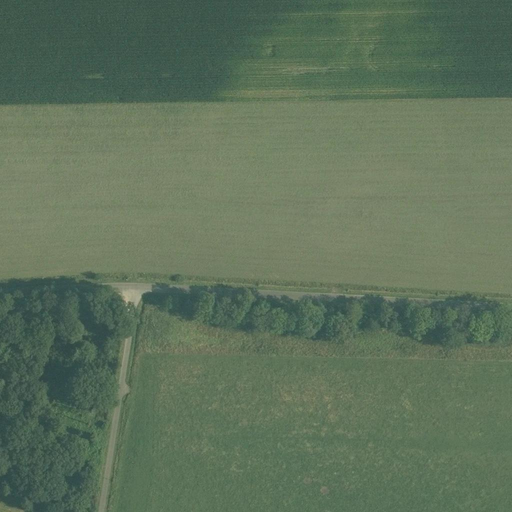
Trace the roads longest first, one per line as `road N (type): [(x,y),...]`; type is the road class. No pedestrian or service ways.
road 1 (unclassified): [(135,285),(511,308)]
road 2 (unclassified): [(102,511),(135,285)]
road 3 (unclassified): [(135,285),(0,289)]
